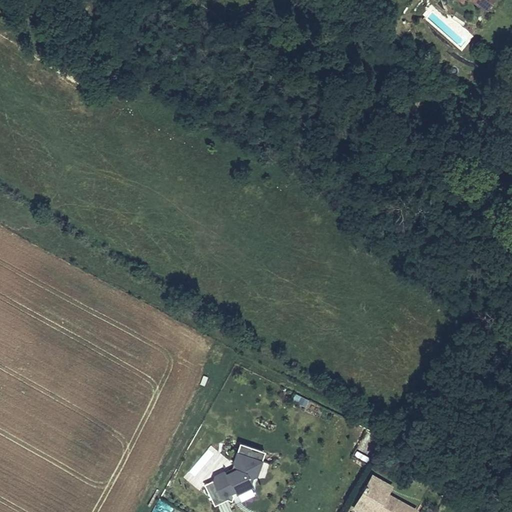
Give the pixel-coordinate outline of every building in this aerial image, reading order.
[(487,10),(495,0),(471,0),(479,6),(480,4),(487,10)] [(454,11),(451,19),(464,24),(467,16),(454,11)] [(296,391),(291,396),(302,407),(307,401),(296,391)] [(355,456),(370,462),(380,437),(365,431),(355,456)] [(241,444),(238,453),(262,461),(265,452),(241,444)] [(214,480),(205,485),(215,506),(228,499),(232,501),(233,497),(233,495),(231,493),(236,490),(237,493),(253,486),(251,482),(253,475),(256,476),(262,461),(238,453),(234,462),(238,469),(228,474),(224,472),(215,476),(214,480)] [(373,476),(371,480),(389,491),(392,487),(373,476)] [(389,491),(371,480),(368,486),(364,489),(365,490),(357,504),(364,508),(369,507),(376,511),(375,511),(415,511),(387,495),(389,491)]
